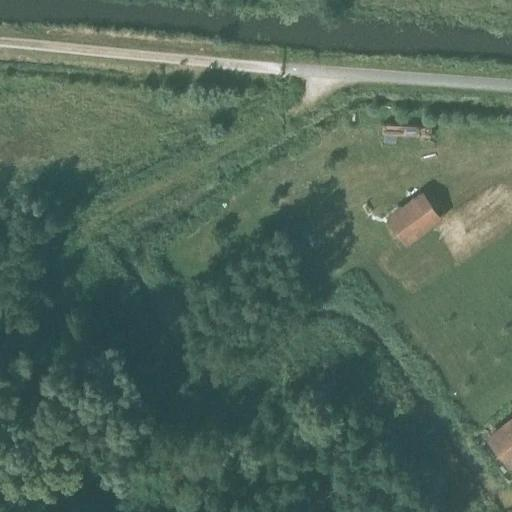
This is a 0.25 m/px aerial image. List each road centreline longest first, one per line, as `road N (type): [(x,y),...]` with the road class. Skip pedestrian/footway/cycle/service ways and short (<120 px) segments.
road 1 (track): [(325,74),(310,99),(109,212),(77,242),(46,308)]
road 2 (track): [(279,70),(0,42)]
road 3 (unclassified): [(511,87),(279,70)]
